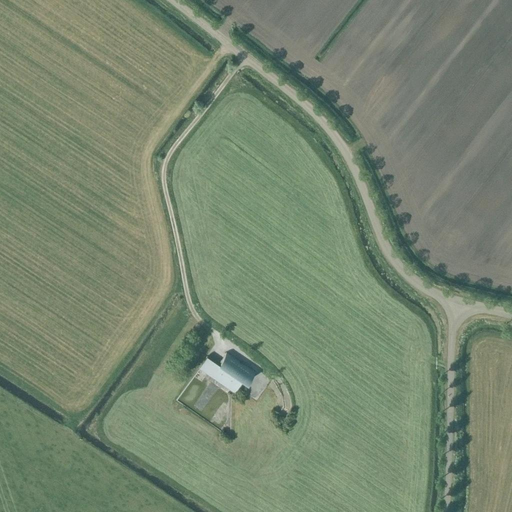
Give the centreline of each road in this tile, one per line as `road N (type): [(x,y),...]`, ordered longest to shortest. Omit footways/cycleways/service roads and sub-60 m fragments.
road 1 (tertiary): [(458,307),(401,273),(327,126),(167,0)]
road 2 (unclassified): [(446,511),(458,307)]
